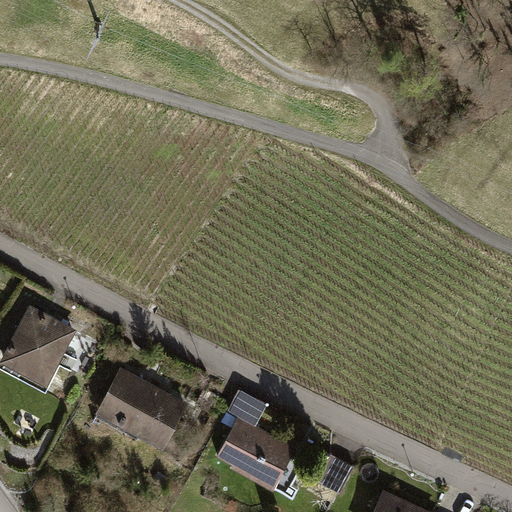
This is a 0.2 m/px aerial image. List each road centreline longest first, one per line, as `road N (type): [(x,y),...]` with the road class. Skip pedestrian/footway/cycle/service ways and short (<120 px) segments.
road 1 (residential): [(511,497),(0,243)]
road 2 (track): [(0,61),(384,158),(466,226),(511,244)]
road 3 (track): [(172,0),(229,30),(291,78),(361,92),(389,116),(384,158)]
